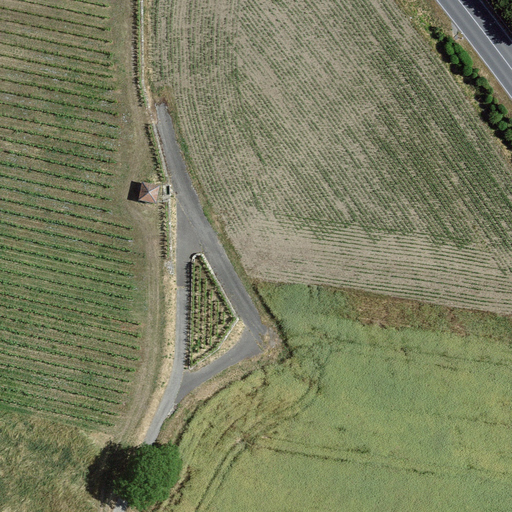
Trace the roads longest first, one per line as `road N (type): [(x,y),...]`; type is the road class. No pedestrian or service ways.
road 1 (track): [(118,511),(176,370),(188,208),(159,109)]
road 2 (track): [(188,208),(254,327),(236,355),(174,383)]
